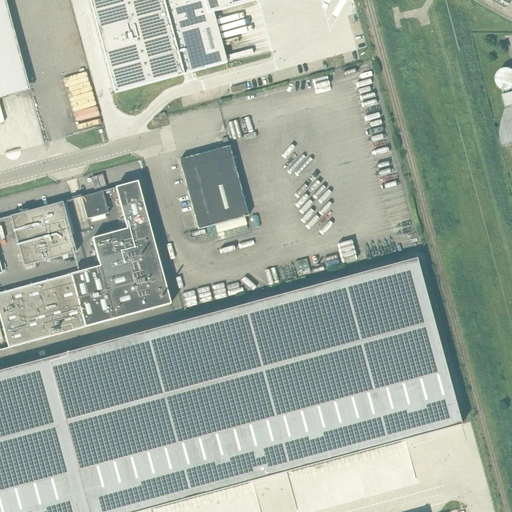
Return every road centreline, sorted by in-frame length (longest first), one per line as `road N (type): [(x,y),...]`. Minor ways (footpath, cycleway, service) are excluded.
road 1 (unknown): [(296,252),(260,106),(311,97),(342,118),(354,146),(358,214),(326,240)]
road 2 (unknown): [(296,252),(221,268),(195,259),(182,243),(155,139)]
road 3 (unclassified): [(0,182),(223,120)]
road 4 (unknown): [(63,165),(23,0)]
